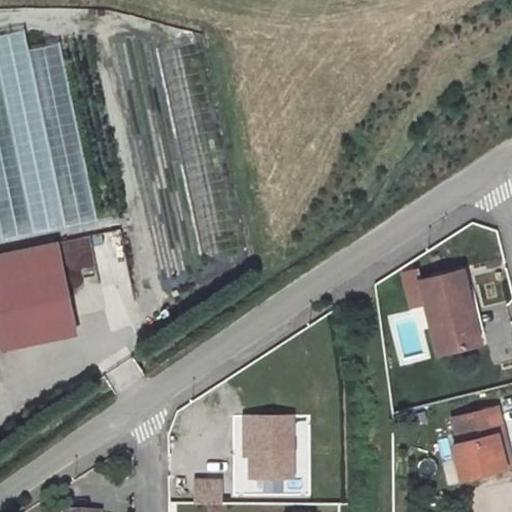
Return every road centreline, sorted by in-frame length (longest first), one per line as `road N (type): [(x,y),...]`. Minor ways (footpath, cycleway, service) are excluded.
road 1 (unclassified): [(139,403),(485,173)]
road 2 (unclassified): [(0,499),(139,403)]
